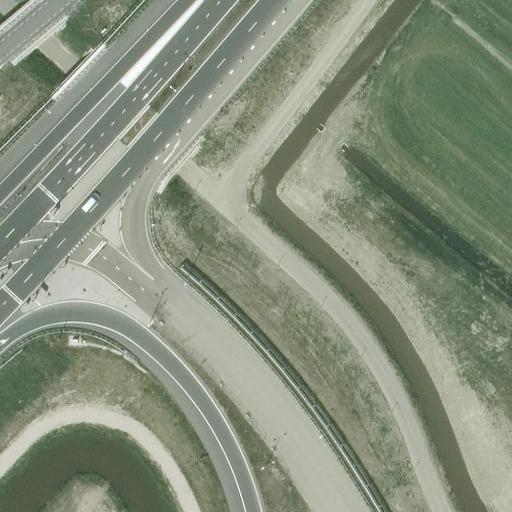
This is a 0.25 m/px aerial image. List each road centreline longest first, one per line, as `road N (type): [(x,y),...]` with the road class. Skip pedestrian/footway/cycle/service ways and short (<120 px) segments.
road 1 (motorway): [(0,338),(72,312),(99,316),(140,339),(229,442),(254,511)]
road 2 (primary): [(214,0),(138,96),(0,243)]
road 3 (motorway): [(346,511),(273,405),(152,281)]
road 4 (motorway): [(198,0),(0,193)]
road 5 (primary): [(141,159),(274,0)]
road 6 (motorway): [(152,281),(132,221),(141,159)]
